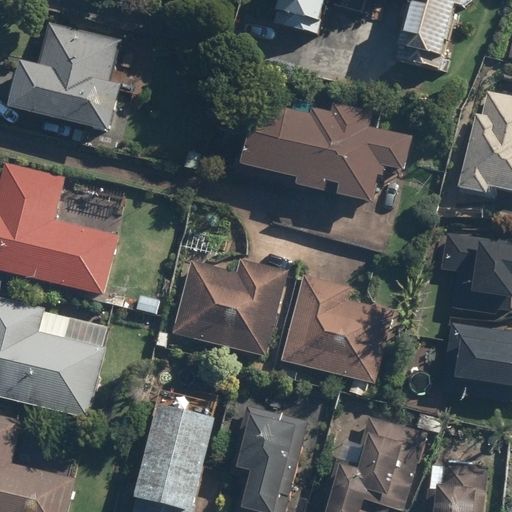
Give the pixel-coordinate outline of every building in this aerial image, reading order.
[(159,0),(196,9),(198,0),(159,0)] [(283,0),(278,28),(322,37),(329,0),(283,0)] [(460,0),(412,0),(397,63),(442,74),(460,0)] [(44,69),(23,64),(12,112),(115,137),(126,91),(112,87),(121,51),(52,34),(44,69)] [(511,99),(479,94),(457,215),(491,221),(496,192),(511,194),(511,99)] [(234,117),(223,165),(301,182),(299,192),(329,199),(332,188),(344,191),(341,200),(378,208),(386,172),(408,176),(416,140),(373,130),(376,114),(337,105),(335,115),(288,105),(283,127),(234,117)] [(67,177),(7,164),(0,194),(0,275),(109,300),(122,241),(56,226),(67,177)] [(473,240),(446,237),(442,273),(459,274),(455,315),(498,319),(499,313),(511,314),(511,236),(473,233),(473,240)] [(240,275),(191,263),(173,337),(272,361),(293,273),(243,261),(240,275)] [(355,290),(307,278),(285,364),(354,381),(351,393),(368,397),(370,386),(376,387),(395,315),(351,304),(355,290)] [(0,398),(92,421),(108,351),(104,350),(109,327),(0,301),(0,398)] [(511,334),(454,327),(445,397),(511,405),(511,334)] [(190,416),(162,409),(136,511),(196,511),(223,403),(195,396),(190,416)] [(291,511),(311,423),(249,409),(233,479),(244,481),(237,511),(291,511)] [(0,511),(73,511),(81,483),(15,467),(25,424),(0,418),(0,511)] [(356,487),(332,481),(324,511),(373,511),(377,498),(395,502),(403,472),(422,476),(433,433),(373,418),(356,487)] [(430,511),(485,511),(489,468),(448,466),(448,469),(433,468),(430,511)]
